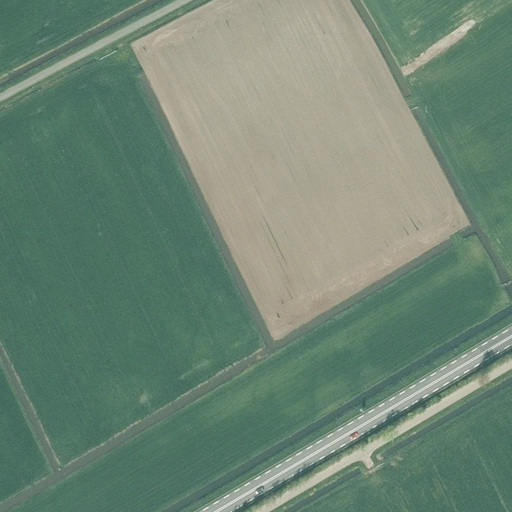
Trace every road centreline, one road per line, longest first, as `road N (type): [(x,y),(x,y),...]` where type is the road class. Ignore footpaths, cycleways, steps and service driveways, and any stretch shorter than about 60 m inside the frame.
road 1 (primary): [(214,511),(511,336)]
road 2 (unclassified): [(511,362),(259,511)]
road 3 (unclassified): [(0,98),(181,0)]
